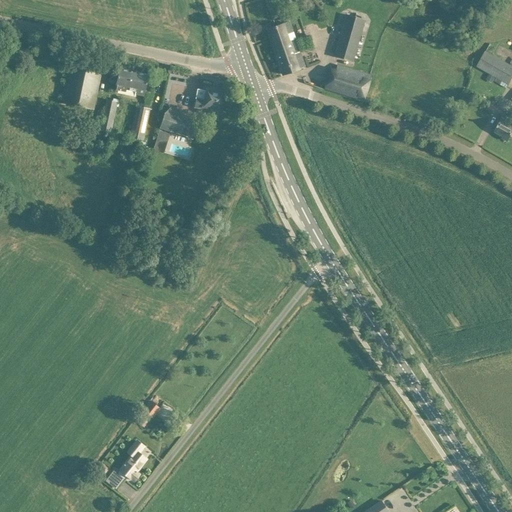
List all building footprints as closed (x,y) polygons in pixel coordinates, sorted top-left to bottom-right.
[(353,60),(355,51),(364,20),(345,14),(333,55),(353,60)] [(282,74),(299,68),(304,66),(300,52),(294,54),(290,41),(295,39),(289,22),(267,29),(282,74)] [(12,46),(11,54),(24,56),(26,49),(12,46)] [(511,77),(511,65),(485,50),(476,66),(496,77),(494,81),(506,87),(508,84),(511,77)] [(70,58),(68,68),(61,103),(93,109),(103,65),(70,58)] [(363,100),(371,75),(337,65),(335,70),(330,68),(324,89),(363,100)] [(130,89),(134,71),(119,68),(114,92),(117,93),(118,89),(126,91),(126,88),(130,89)] [(148,75),(134,71),(130,89),(137,90),(136,94),(144,95),(148,75)] [(203,107),(220,110),(220,108),(222,108),(223,104),(221,103),(224,92),(222,92),(222,90),(219,89),(217,91),(206,89),(205,91),(198,89),(194,107),(202,109),(203,107)] [(106,99),(99,131),(110,133),(117,101),(106,99)] [(136,106),(129,137),(143,140),(150,109),(136,106)] [(164,112),(160,127),(171,130),(193,137),(199,117),(189,114),(169,108),(164,112)] [(511,133),(511,116),(511,117),(504,114),(494,131),(502,136),(502,137),(508,141),(511,133)] [(159,130),(156,140),(166,143),(169,133),(159,130)] [(159,172),(158,177),(165,179),(167,169),(155,166),(154,171),(159,172)] [(150,401),(142,411),(152,419),(160,409),(150,401)] [(142,446),(143,446),(136,441),(127,452),(132,455),(117,474),(113,471),(106,480),(116,488),(126,475),(134,480),(139,474),(136,472),(137,471),(136,471),(146,459),(136,451),(141,445),(142,446)] [(388,511),(381,501),(365,511),(388,511)]
